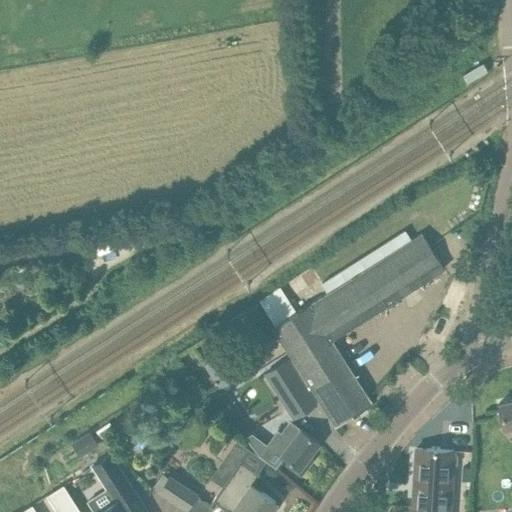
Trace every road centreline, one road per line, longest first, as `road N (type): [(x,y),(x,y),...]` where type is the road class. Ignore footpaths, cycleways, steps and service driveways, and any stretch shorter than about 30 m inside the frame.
road 1 (tertiary): [(331,511),(371,450),(476,352)]
road 2 (unclassified): [(476,352),(478,304),(511,174)]
